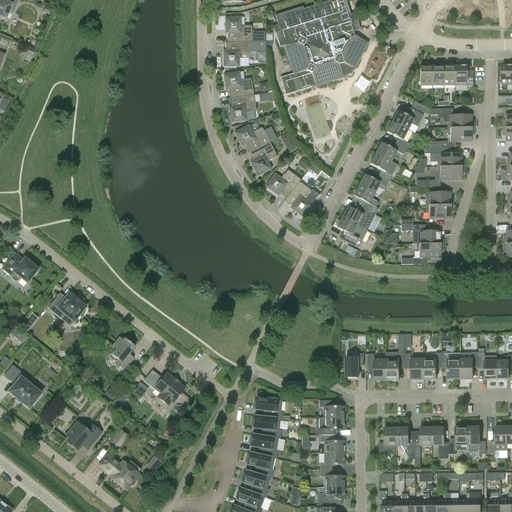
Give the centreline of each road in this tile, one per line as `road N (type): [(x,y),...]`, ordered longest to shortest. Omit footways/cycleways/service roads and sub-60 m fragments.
road 1 (residential): [(419,36),(308,250),(268,224),(218,148),(204,99),(202,0)]
road 2 (residential): [(211,382),(0,220)]
road 3 (residential): [(361,511),(360,398),(511,396)]
road 4 (residential): [(492,270),(452,263),(490,135)]
road 5 (residential): [(125,511),(0,412)]
road 6 (residential): [(236,401),(218,494),(202,504),(171,504)]
road 7 (residential): [(490,135),(492,270)]
